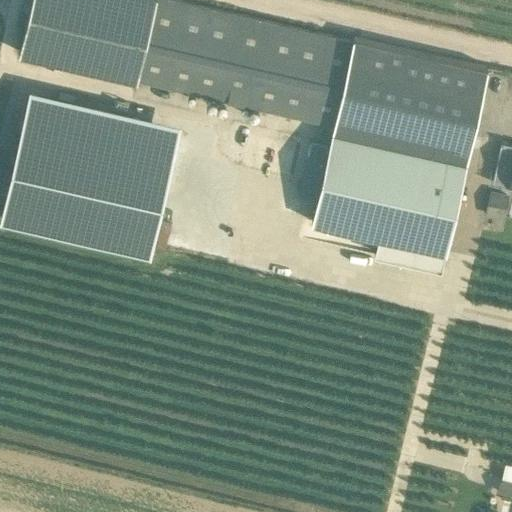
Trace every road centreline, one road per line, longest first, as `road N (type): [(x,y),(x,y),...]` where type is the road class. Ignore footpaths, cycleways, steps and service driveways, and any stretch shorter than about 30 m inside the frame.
road 1 (unknown): [(441,290),(276,231),(192,141)]
road 2 (unknown): [(233,0),(505,56)]
road 3 (unknown): [(505,56),(441,290)]
